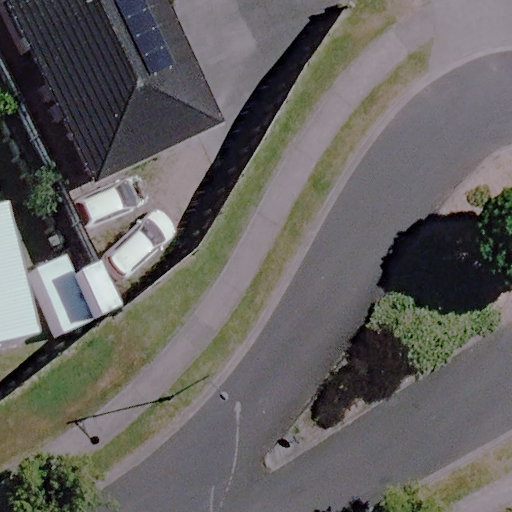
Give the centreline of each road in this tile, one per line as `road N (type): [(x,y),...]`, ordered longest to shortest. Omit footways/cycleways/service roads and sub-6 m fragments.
road 1 (residential): [(147,511),(344,304),(461,130),(511,105)]
road 2 (residential): [(382,459),(156,511)]
road 3 (residential): [(511,381),(382,459)]
